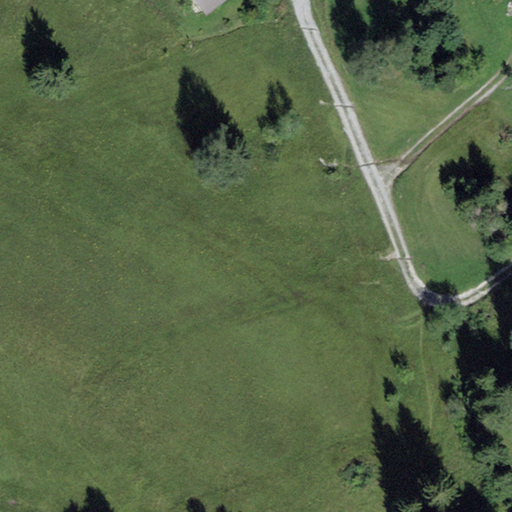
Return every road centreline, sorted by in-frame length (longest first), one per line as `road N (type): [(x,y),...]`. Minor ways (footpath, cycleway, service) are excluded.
road 1 (track): [(297,0),(421,291),(441,306),(464,303),(511,271)]
road 2 (track): [(371,174),(511,67)]
